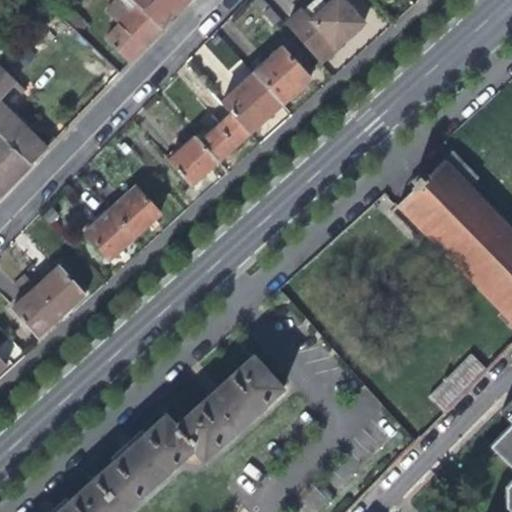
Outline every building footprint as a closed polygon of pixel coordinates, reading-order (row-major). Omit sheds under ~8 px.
[(130,13),(116,0),(106,11),(118,25),(105,38),(129,62),(147,44),(161,29),(136,6),(130,13)] [(116,0),(130,13),(136,6),(130,0),(116,0)] [(130,0),(136,6),(161,29),(177,13),(189,0),(130,0)] [(315,0),(287,26),(296,37),(322,65),(347,43),(367,25),(343,0),(334,0),(329,5),(325,0),(315,0)] [(66,2),(56,11),(75,29),(84,20),(66,2)] [(283,48),(254,74),(283,107),(297,94),(312,81),(283,48)] [(0,101),(18,82),(3,67),(0,69),(0,135),(27,162),(30,165),(39,155),(46,147),(0,102),(0,101)] [(222,103),(233,114),(251,135),(269,119),(283,107),(254,74),(222,103)] [(233,114),(201,144),(219,164),(237,148),(251,135),(233,114)] [(16,173),(27,162),(0,135),(0,195),(12,183),(9,180),(16,173)] [(207,175),(219,164),(201,144),(195,138),(169,162),(192,188),(207,175)] [(478,176),(452,149),(424,176),(396,204),(511,324),(511,229),(468,184),(478,176)] [(136,188),(112,211),(136,238),(149,227),(161,216),(136,188)] [(125,248),(136,238),(112,211),(86,234),(111,261),(125,248)] [(61,266),(36,288),(62,317),(75,306),(86,296),(61,266)] [(53,326),(62,317),(36,288),(24,274),(14,284),(25,298),(13,309),(39,338),(53,326)] [(0,350),(0,357),(8,365),(21,352),(9,341),(0,350)] [(485,369),(470,355),(427,398),(441,413),(485,369)] [(280,388),(251,356),(214,389),(177,423),(196,444),(206,455),(280,388)] [(511,511),(511,397),(509,400),(497,412),(508,424),(486,446),(511,470),(511,477),(503,486),(504,506),(511,511)] [(177,423),(168,413),(130,447),(93,479),(122,511),(196,444),(177,423)] [(120,511),(122,511),(93,479),(56,511),(120,511)]
